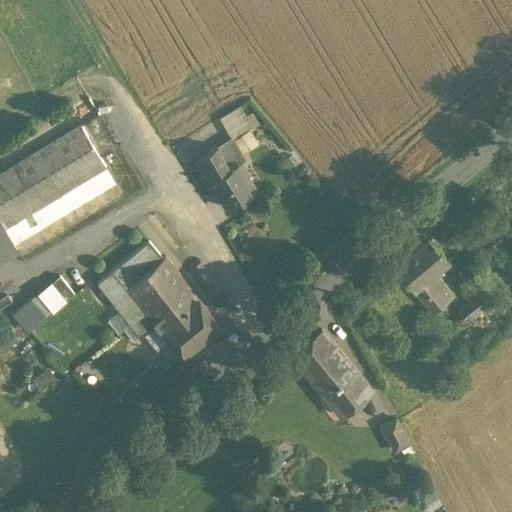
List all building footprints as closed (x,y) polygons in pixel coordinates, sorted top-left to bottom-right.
[(219,117),(231,137),(246,127),(234,108),(219,117)] [(81,124),(0,172),(0,220),(4,227),(105,165),(81,124)] [(217,146),(231,169),(239,163),(246,160),(231,137),(217,146)] [(213,181),(231,169),(217,146),(198,158),(213,181)] [(213,181),(230,207),(257,190),(239,163),(231,169),(213,181)] [(114,181),(105,165),(4,227),(12,241),(114,181)] [(0,220),(0,259),(17,249),(12,241),(4,227),(0,220)] [(431,239),(397,267),(417,291),(437,275),(450,263),(431,239)] [(158,323),(196,294),(166,256),(163,257),(149,241),(99,282),(141,335),(158,323)] [(484,264),(456,286),(470,303),(456,314),(464,323),(505,290),(484,264)] [(56,270),(10,313),(28,331),(73,288),(56,270)] [(459,302),(437,275),(417,291),(434,313),(441,308),(446,313),(459,302)] [(158,323),(182,356),(220,324),(196,294),(158,323)] [(321,331),(292,355),(319,387),(347,364),(348,363),(321,331)] [(339,408),(366,386),(347,364),(319,387),(339,408)] [(372,392),(366,386),(339,408),(344,414),(372,392)] [(382,426),(395,451),(410,443),(396,418),(382,426)]
